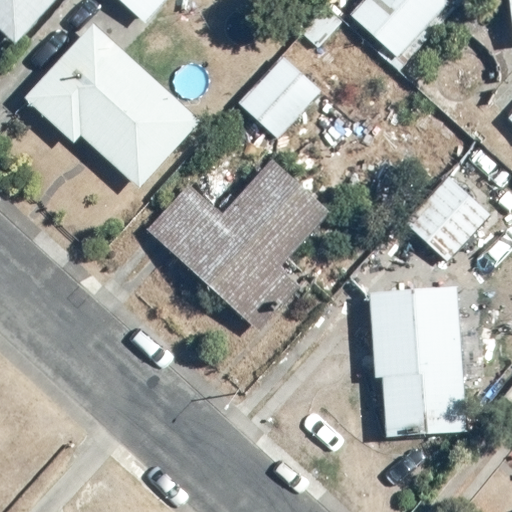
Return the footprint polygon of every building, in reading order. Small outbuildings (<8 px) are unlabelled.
[(0,0),(0,29),(16,44),(55,0),(0,0)] [(168,0),(117,0),(144,25),(168,0)] [(451,1),(449,0),(358,0),(346,14),(399,60),(451,1)] [(202,121),(94,24),(26,99),(73,142),(80,136),(139,190),(202,121)] [(320,93),(281,58),(239,104),(278,140),(320,93)] [(191,184),(148,229),(260,333),(303,287),(281,267),(332,213),(272,158),(222,212),(191,184)] [(492,215),(448,179),(407,229),(451,265),(492,215)] [(458,285),(368,291),(374,377),(382,377),(386,437),(468,431),(458,285)]
